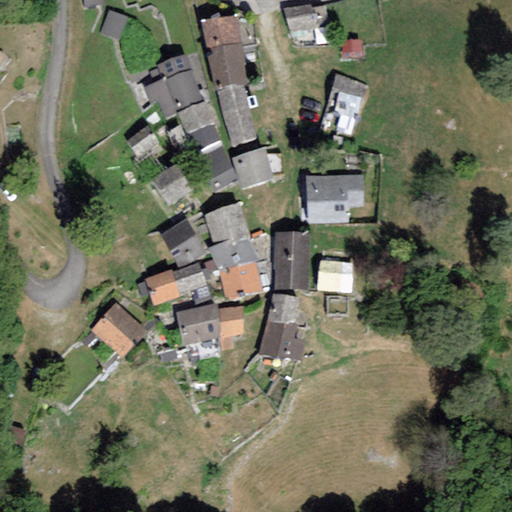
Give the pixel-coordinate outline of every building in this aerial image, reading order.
[(326,4),(287,11),(294,48),(332,42),(326,4)] [(127,17),(109,11),(101,33),(119,40),(127,17)] [(237,16),(202,22),(207,51),(242,45),(237,16)] [(362,40),(342,41),(342,56),(362,56),(362,40)] [(247,85),(242,45),(207,51),(214,91),(218,90),(244,85),(247,85)] [(185,55),(153,67),(159,82),(191,70),(185,55)] [(177,113),(204,103),(192,70),(191,70),(159,82),(144,88),(151,104),(158,101),(165,117),(177,113)] [(368,87),(336,76),(319,127),(351,138),(368,87)] [(244,85),(218,90),(231,146),(256,140),(244,85)] [(204,103),(177,113),(195,156),(221,141),(204,103)] [(221,141),(195,156),(214,193),(239,179),(221,141)] [(263,149),(232,159),(239,179),(243,191),(273,181),(263,149)] [(178,164),(152,180),(168,206),(193,190),(178,164)] [(363,175),(307,177),(308,225),(349,224),(348,208),(364,207),(363,175)] [(239,204),(204,216),(216,248),(231,242),(250,236),(239,204)] [(186,220),(159,235),(179,268),(205,253),(186,220)] [(310,234),(275,232),(272,289),(308,291),(310,234)] [(209,251),(220,272),(260,261),(247,239),(233,245),(231,242),(216,248),(209,251)] [(353,265),(321,262),(318,290),(350,292),(353,265)] [(198,263),(172,272),(180,294),(190,290),(206,284),(198,263)] [(255,263),(220,272),(225,297),(262,291),(255,263)] [(171,270),(144,279),(154,306),(181,297),(180,294),(172,272),(171,270)] [(212,299),(206,284),(190,290),(196,305),(212,299)] [(299,299),(273,295),(269,321),(294,325),(299,299)] [(116,304),(91,331),(122,359),(147,332),(116,304)] [(217,304),(176,313),(183,346),(220,338),(218,309),(217,304)] [(243,307),(218,309),(220,338),(221,351),(232,350),(231,336),(243,335),(243,307)] [(294,325),(269,321),(260,354),(302,360),(306,341),(294,339),(297,326),(294,325)] [(27,432),(5,424),(0,437),(0,453),(17,459),(27,432)]
